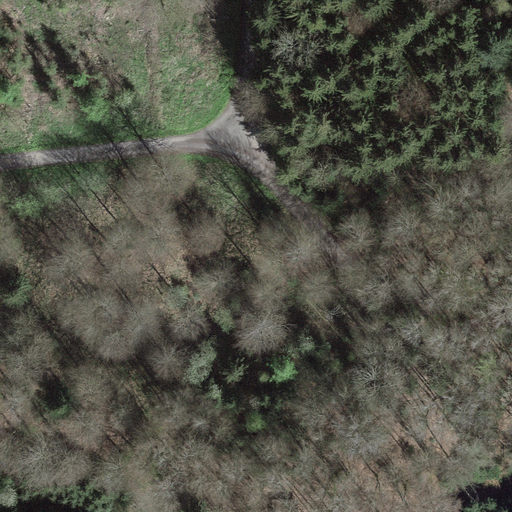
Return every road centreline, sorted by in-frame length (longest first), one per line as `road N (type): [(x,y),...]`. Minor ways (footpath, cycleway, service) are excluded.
road 1 (track): [(226,139),(264,165),(349,269),(397,292),(511,312)]
road 2 (track): [(0,157),(226,139)]
road 3 (track): [(289,511),(511,492)]
road 4 (track): [(198,511),(99,447),(0,417)]
road 5 (track): [(254,0),(252,82),(226,139)]
